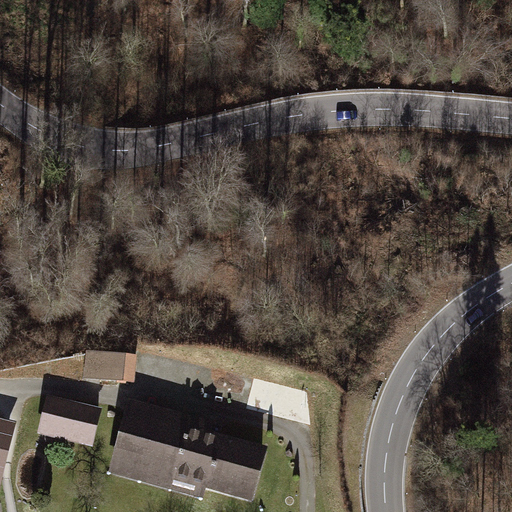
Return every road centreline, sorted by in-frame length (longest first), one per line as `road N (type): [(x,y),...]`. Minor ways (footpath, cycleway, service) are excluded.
road 1 (tertiary): [(0,103),(70,142),(129,150),(344,110),(511,117)]
road 2 (tertiary): [(511,283),(455,323),(405,390)]
road 3 (tertiary): [(387,511),(387,453),(405,390)]
